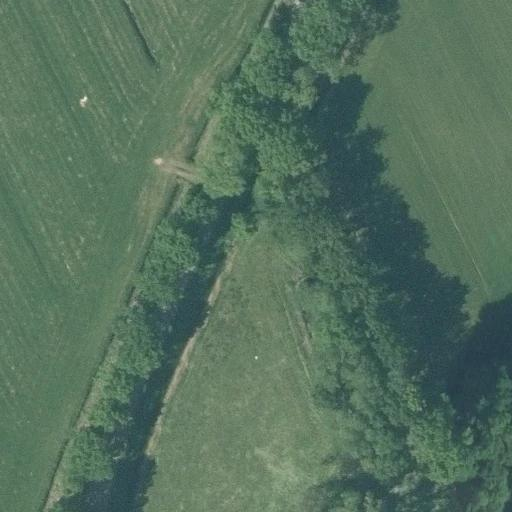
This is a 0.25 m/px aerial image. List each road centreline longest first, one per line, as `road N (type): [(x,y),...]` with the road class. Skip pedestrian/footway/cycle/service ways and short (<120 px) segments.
road 1 (tertiary): [(96,511),(126,397),(245,124)]
road 2 (unclassified): [(436,463),(371,373),(283,164),(245,124)]
road 3 (tertiary): [(245,124),(301,0)]
